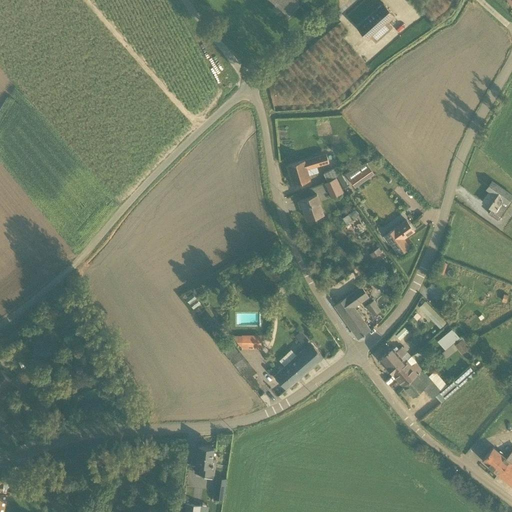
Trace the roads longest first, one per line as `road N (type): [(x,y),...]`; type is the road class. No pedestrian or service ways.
road 1 (unclassified): [(0,462),(64,439),(239,423),(294,399),(356,357)]
road 2 (unclassified): [(0,329),(71,270),(152,178),(250,87)]
road 3 (unclassified): [(511,63),(457,168),(414,288),(356,357)]
road 4 (unclassified): [(250,87),(290,241),(356,357)]
road 5 (unclassified): [(356,357),(405,419),(511,501)]
road 6 (unclassified): [(250,87),(350,0)]
